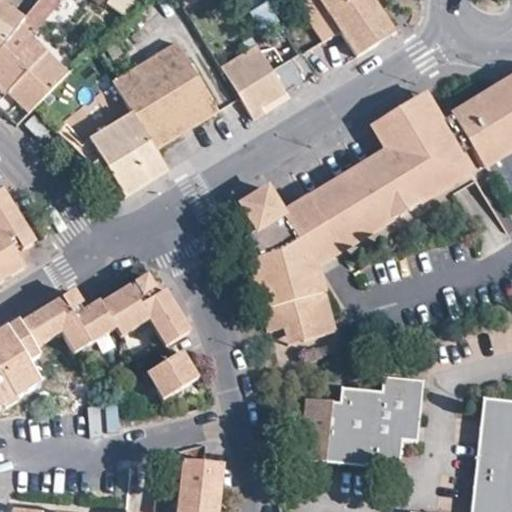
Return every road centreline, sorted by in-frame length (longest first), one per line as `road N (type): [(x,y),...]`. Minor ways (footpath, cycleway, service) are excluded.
road 1 (residential): [(511,366),(442,387),(434,466),(380,508),(308,500)]
road 2 (residential): [(163,211),(404,69)]
road 3 (residential): [(163,211),(228,356),(242,417)]
road 4 (residential): [(28,459),(242,417)]
road 5 (residential): [(101,247),(0,142)]
